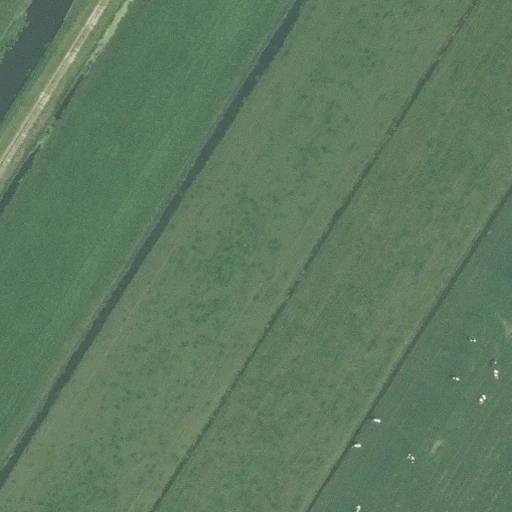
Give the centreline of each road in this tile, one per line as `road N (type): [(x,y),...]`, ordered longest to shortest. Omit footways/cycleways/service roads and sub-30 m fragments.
road 1 (track): [(0,166),(104,0)]
road 2 (track): [(147,367),(56,511)]
